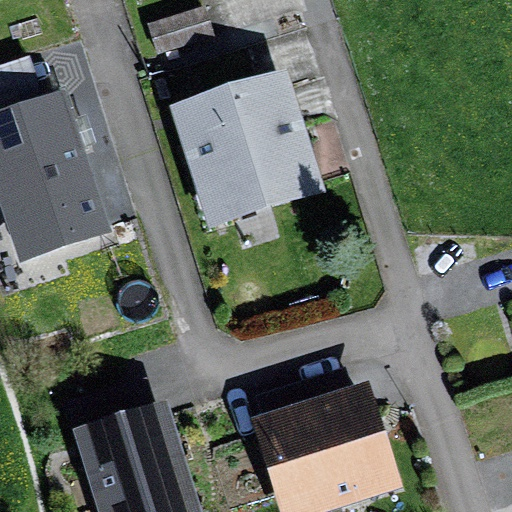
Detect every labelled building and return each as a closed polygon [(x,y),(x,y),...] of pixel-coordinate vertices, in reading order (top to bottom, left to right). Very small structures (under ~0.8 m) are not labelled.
[(208,11),(159,23),(166,53),(216,41),(208,11)] [(297,84),(183,120),(222,241),(335,205),(297,84)] [(103,229),(60,98),(0,117),(0,183),(24,255),(103,229)] [(381,397),(265,434),(289,511),(397,511),(415,506),(381,397)] [(206,511),(175,416),(86,445),(107,511),(206,511)]
